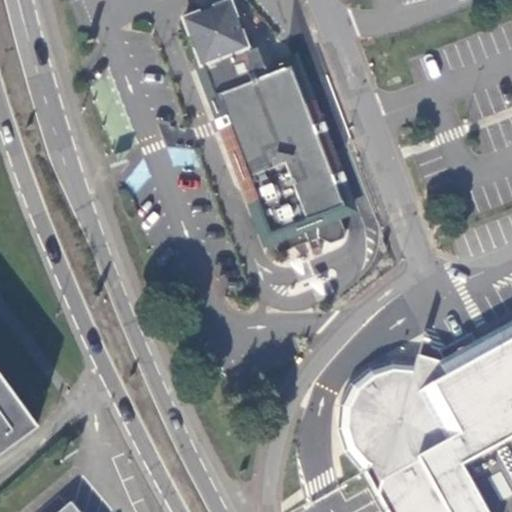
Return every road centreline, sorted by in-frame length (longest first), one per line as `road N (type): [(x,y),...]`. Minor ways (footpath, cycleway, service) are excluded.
road 1 (primary): [(221,511),(115,286),(68,164),(21,0)]
road 2 (primary): [(0,95),(78,305),(180,511)]
road 3 (unclassified): [(267,511),(280,433),(298,388),(336,332),(420,256)]
road 4 (unclassified): [(325,0),(420,256)]
